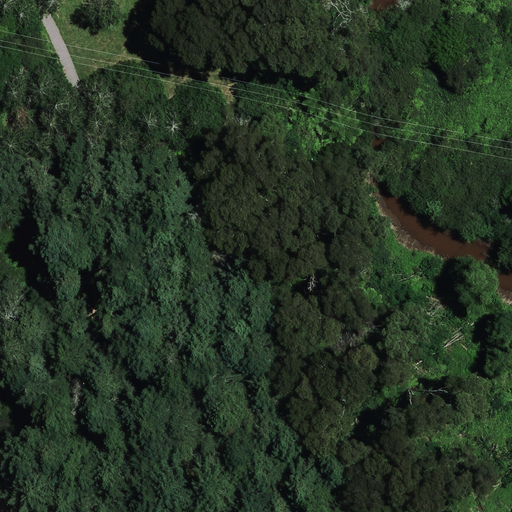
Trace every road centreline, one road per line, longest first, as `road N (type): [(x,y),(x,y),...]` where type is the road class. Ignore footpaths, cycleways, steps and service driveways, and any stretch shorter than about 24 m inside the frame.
road 1 (track): [(357,511),(360,477),(342,399),(265,308),(224,274),(92,247)]
road 2 (track): [(317,330),(266,366),(255,385),(247,421),(263,466),(310,490),(372,480),(384,490),(387,511)]
road 3 (track): [(56,505),(127,501),(191,464)]
road 4 (track): [(195,470),(216,461),(258,415),(311,412)]
